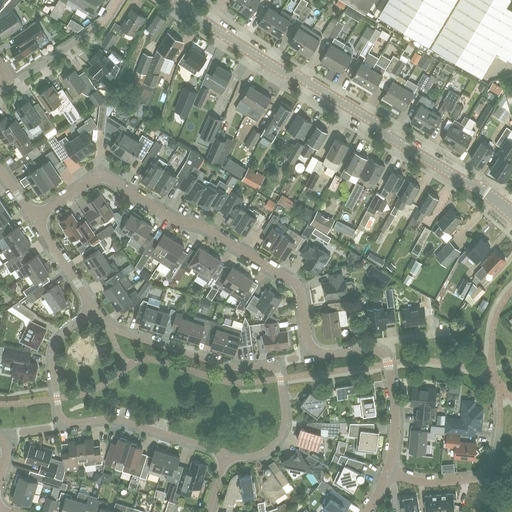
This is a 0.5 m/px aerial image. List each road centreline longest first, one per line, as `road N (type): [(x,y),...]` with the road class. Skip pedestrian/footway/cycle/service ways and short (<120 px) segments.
road 1 (unclassified): [(510,211),(176,0)]
road 2 (residential): [(318,352),(291,280),(109,177),(88,180),(35,219)]
road 3 (residential): [(263,364),(229,366),(116,328),(94,310)]
road 4 (residential): [(226,453),(125,423),(62,430)]
road 5 (residential): [(8,83),(96,29),(119,0)]
road 6 (residential): [(226,453),(258,455),(280,434),(279,378),(263,364)]
road 7 (residential): [(62,430),(54,345),(94,310)]
road 8 (residential): [(386,473),(395,410),(388,364),(375,348)]
